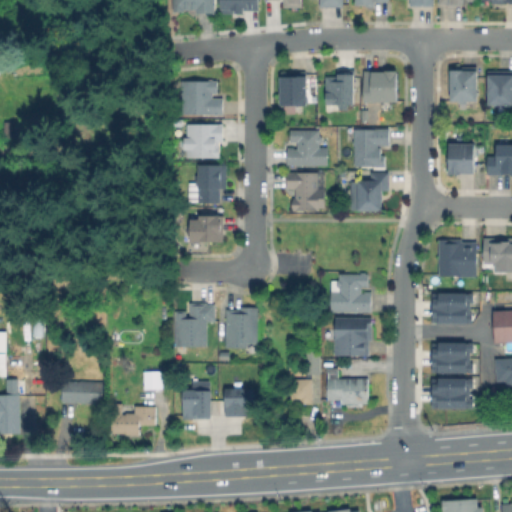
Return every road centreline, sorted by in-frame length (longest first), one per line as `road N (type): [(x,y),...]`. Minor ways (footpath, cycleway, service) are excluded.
road 1 (residential): [(401,462),(402,290),(419,226),(422,39)]
road 2 (residential): [(171,57),(306,37),(511,38)]
road 3 (secondary): [(141,481),(401,462)]
road 4 (residential): [(248,269),(256,248),(254,45)]
road 5 (secondary): [(0,483),(141,481)]
